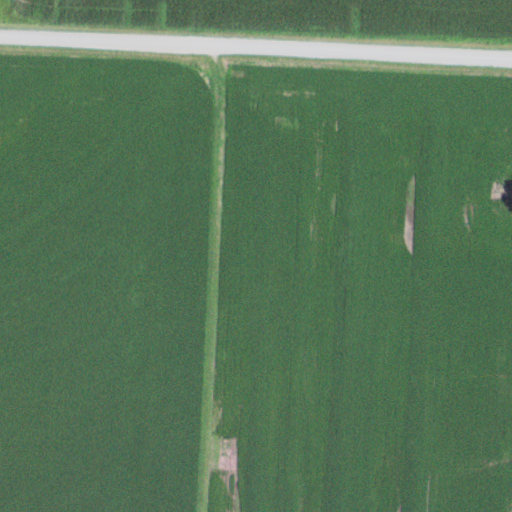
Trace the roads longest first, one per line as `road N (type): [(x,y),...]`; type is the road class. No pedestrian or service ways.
road 1 (residential): [(0,33),(511,54)]
road 2 (residential): [(221,44),(198,511)]
